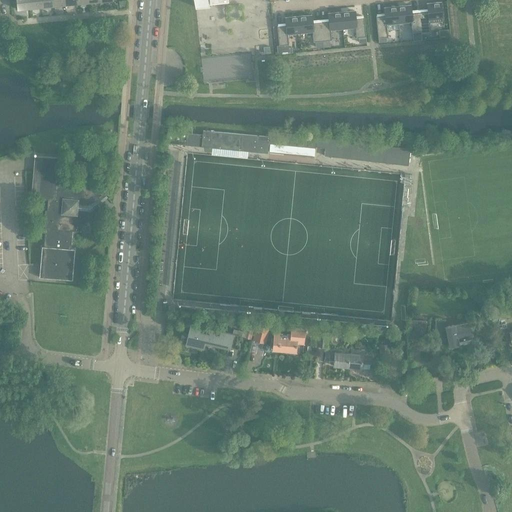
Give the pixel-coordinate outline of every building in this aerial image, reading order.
[(29,8),(28,0),(16,0),(17,10),(29,8)] [(28,0),(29,8),(42,7),(40,0),(28,0)] [(420,10),(422,32),(432,31),(431,20),(444,19),(442,1),(427,3),(428,9),(420,10)] [(398,6),(400,24),(412,22),(413,33),(422,32),(420,10),(413,11),(412,4),(398,6)] [(377,15),(379,36),(389,36),(388,25),(400,24),(398,6),(384,7),(385,14),(377,15)] [(355,11),(341,12),(343,29),(355,28),(356,38),(359,37),(366,37),(364,16),(355,17),(355,11)] [(329,20),(320,21),(322,41),(330,40),(332,40),(331,30),(343,29),(341,12),(328,13),(329,20)] [(312,15),(298,16),(300,33),(312,32),(313,42),(316,42),(322,41),(320,21),(312,22),(312,15)] [(286,24),(277,25),(279,45),(289,44),(288,34),(300,33),(298,16),(285,18),(286,24)] [(279,45),(276,46),(277,53),(289,51),(289,46),(289,44),(279,45)] [(167,129),(165,142),(184,144),(185,132),(186,131),(174,130),(167,129)] [(185,132),(184,144),(186,144),(204,146),(264,152),(267,149),(267,147),(269,148),(269,151),(313,155),(314,147),(315,137),(313,136),(292,134),(268,132),(268,136),(203,130),(202,134),(187,133),(185,132)] [(315,137),(314,147),(325,148),(324,156),(408,165),(410,148),(315,137)] [(71,248),(72,230),(96,232),(97,212),(100,210),(100,206),(98,204),(103,201),(99,197),(100,184),(63,181),(63,184),(56,184),(58,157),(34,155),(31,197),(48,198),(47,210),(45,210),(43,228),(45,228),(44,246),(42,246),(39,277),(72,280),(75,249),(71,248)] [(457,339),(473,336),(470,322),(454,325),(454,324),(444,327),(445,319),(436,318),(434,338),(443,339),(444,337),(448,336),(450,345),(458,343),(457,339)] [(408,336),(424,337),(426,321),(410,319),(408,336)] [(257,321),(252,339),(252,340),(266,344),(272,322),(257,321)] [(245,327),(244,331),(233,329),(232,333),(210,328),(209,334),(199,331),(200,325),(190,323),(185,343),(202,347),(204,340),(234,347),(237,335),(243,337),(243,338),(251,340),(254,329),(245,327)] [(295,350),(295,342),(304,343),(305,327),(291,326),(290,334),(273,333),(272,348),(295,350)] [(327,347),(328,336),(317,335),(316,345),(327,347)] [(379,358),(388,357),(388,344),(379,344),(379,358)] [(347,366),(348,352),(334,351),(334,352),(325,351),(324,359),(333,360),(333,365),(347,366)] [(348,352),(347,366),(361,368),(361,362),(370,363),(371,355),(362,354),(348,352)]
